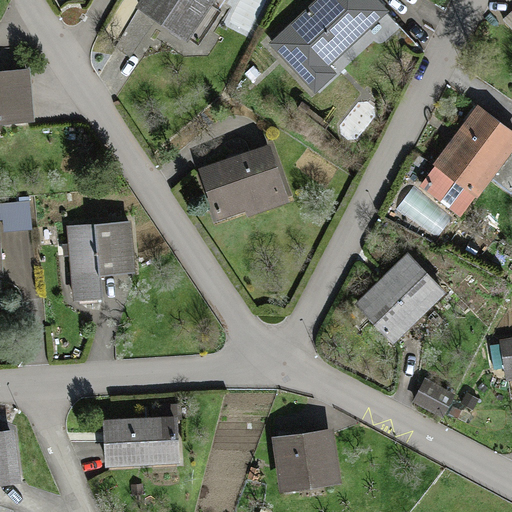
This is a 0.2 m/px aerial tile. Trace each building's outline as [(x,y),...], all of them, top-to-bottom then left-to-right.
[(137,0),(136,2),(183,36),(208,0),(137,0)] [(372,0),(317,0),(275,40),(309,76),(382,10),(372,0)] [(26,72),(0,72),(0,118),(27,118),(26,72)] [(511,134),(478,107),(417,180),(456,211),(511,142),(511,134)] [(264,146),(198,168),(213,216),(242,207),(243,210),(281,198),(264,146)] [(128,225),(65,228),(69,298),(97,297),(96,269),(130,267),(128,225)] [(405,255),(356,300),(391,337),(440,291),(405,255)] [(511,342),(500,345),(506,381),(511,380),(511,342)] [(424,380),(414,401),(442,415),(453,394),(424,380)] [(467,392),(460,403),(473,410),(479,399),(467,392)] [(170,418),(101,421),(103,462),(172,458),(170,418)] [(5,430),(0,430),(0,476),(11,476),(5,430)] [(327,432),(272,438),(277,487),(332,482),(327,432)]
